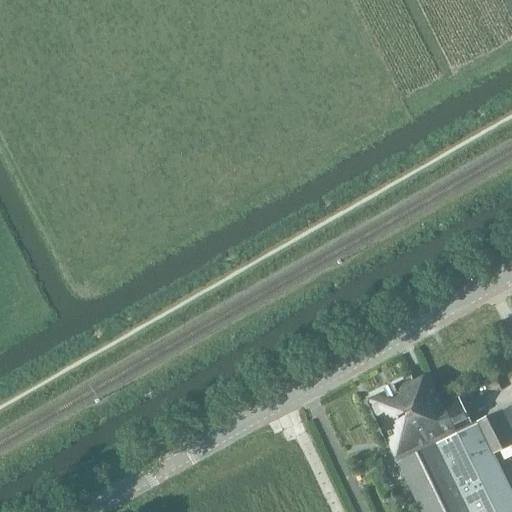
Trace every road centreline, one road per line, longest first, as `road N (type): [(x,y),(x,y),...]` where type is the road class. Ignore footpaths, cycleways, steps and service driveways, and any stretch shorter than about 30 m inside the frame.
road 1 (tertiary): [(90,511),(511,275)]
road 2 (track): [(337,511),(285,401)]
